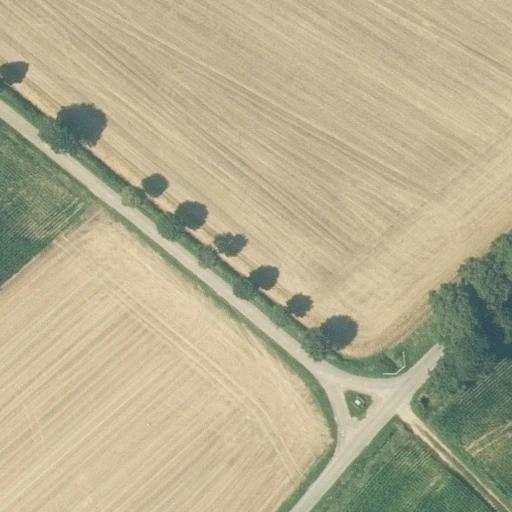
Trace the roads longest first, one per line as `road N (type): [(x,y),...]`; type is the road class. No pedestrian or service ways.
road 1 (unclassified): [(0,115),(379,419)]
road 2 (unclassified): [(511,300),(379,419)]
road 3 (track): [(398,401),(503,511)]
road 4 (unclassified): [(379,419),(291,511)]
